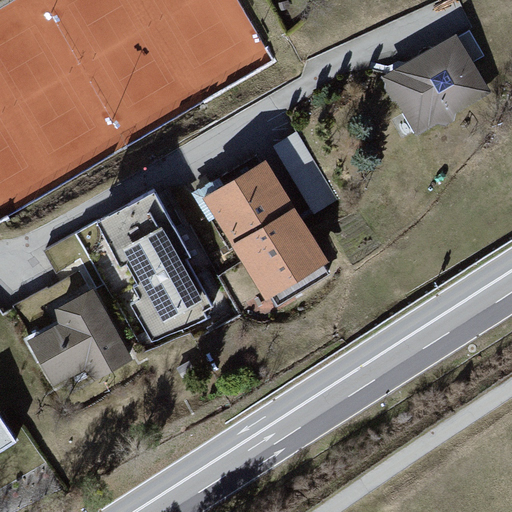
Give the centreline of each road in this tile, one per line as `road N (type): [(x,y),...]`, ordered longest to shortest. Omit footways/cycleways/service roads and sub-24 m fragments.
road 1 (trunk): [(141,511),(511,272)]
road 2 (unclassified): [(511,395),(332,511)]
